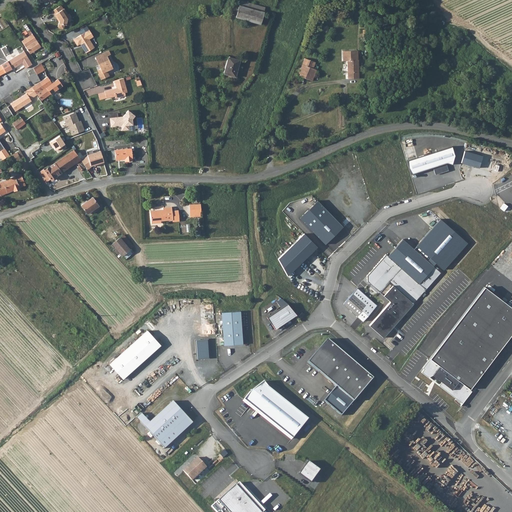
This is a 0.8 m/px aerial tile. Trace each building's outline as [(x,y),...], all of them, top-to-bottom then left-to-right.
[(240,0),(239,0),(235,18),(259,25),(264,7),(240,0)] [(61,10),(58,7),(51,11),(55,19),(57,18),(58,21),(58,23),(57,27),(58,29),(61,29),(63,28),(63,25),(65,26),(66,19),(65,17),(67,15),(63,9),(61,10)] [(24,32),(25,34),(26,33),(28,36),(21,42),(30,55),(40,47),(25,25),(23,26),(25,30),(21,32),(23,33),(24,32)] [(77,32),(80,35),(88,30),(86,26),(77,32)] [(92,37),(88,30),(80,35),(72,40),(76,46),(80,43),(81,46),(81,47),(85,53),(93,48),(88,39),(92,37)] [(4,46),(0,48),(0,49),(4,57),(9,54),(4,46)] [(23,51),(6,61),(1,65),(5,73),(21,63),(24,69),(31,64),(23,51)] [(108,51),(102,54),(103,58),(96,61),(100,69),(98,70),(99,73),(98,73),(98,74),(98,75),(100,80),(108,76),(106,71),(112,69),(106,57),(109,55),(108,51)] [(347,61),(347,72),(348,72),(348,75),(347,75),(347,79),(358,78),(358,60),(357,60),(356,51),(342,51),(342,61),(347,61)] [(239,61),(227,58),(223,74),(235,78),(239,61)] [(315,63),(310,61),(304,58),(297,76),(311,81),(315,70),(312,69),(315,63)] [(36,74),(44,71),(40,63),(27,72),(29,76),(35,72),(36,74)] [(35,72),(29,76),(28,77),(32,84),(40,80),(36,74),(35,72)] [(43,89),(45,88),(49,95),(61,86),(57,80),(51,83),(47,77),(39,83),(43,89)] [(126,93),(123,79),(113,81),(115,89),(116,90),(113,91),(113,89),(104,92),(105,98),(105,99),(114,97),(114,99),(125,96),(124,94),(126,93)] [(45,88),(43,89),(39,83),(33,86),(31,88),(36,95),(37,95),(40,101),(49,95),(45,88)] [(26,94),(29,99),(36,95),(31,88),(25,92),(26,94)] [(29,99),(26,94),(23,96),(10,104),(15,112),(31,101),(29,99)] [(7,107),(0,111),(6,122),(13,117),(7,107)] [(134,117),(128,111),(122,117),(121,119),(119,119),(117,118),(115,118),(116,122),(109,122),(110,128),(116,127),(118,125),(120,127),(121,131),(128,131),(128,126),(132,126),(132,120),(134,117)] [(76,113),(63,117),(66,127),(68,126),(79,122),(76,113)] [(16,130),(24,124),(20,118),(11,124),(16,130)] [(81,121),(79,122),(68,126),(73,136),(85,131),(81,121)] [(48,143),(50,146),(52,145),(53,147),(53,148),(54,150),(63,144),(58,136),(48,143)] [(451,146),(406,161),(410,174),(433,167),(435,175),(448,171),(446,163),(452,165),(454,155),(451,146)] [(0,151),(0,154),(3,159),(10,156),(4,148),(0,151)] [(123,160),(125,159),(125,161),(130,161),(130,149),(114,150),(114,160),(123,160)] [(43,170),(43,169),(38,172),(45,183),(50,179),(51,181),(55,178),(55,177),(76,163),(79,166),(77,168),(80,172),(83,170),(88,177),(90,175),(86,170),(80,161),(73,150),(43,170)] [(467,151),(463,164),(480,170),(484,157),(467,151)] [(17,152),(10,155),(10,156),(15,165),(19,163),(17,161),(21,159),(17,152)] [(88,156),(80,161),(86,170),(91,167),(104,163),(100,152),(88,156)] [(21,174),(0,182),(0,195),(20,188),(26,186),(21,174)] [(92,198),(81,205),(87,214),(98,206),(92,198)] [(192,212),(199,212),(198,203),(187,203),(188,215),(193,215),(192,212)] [(160,221),(160,219),(171,218),(171,210),(170,206),(162,207),(162,208),(158,209),(158,210),(149,211),(150,222),(160,221)] [(352,231),(358,226),(348,217),(343,223),(352,231)] [(387,256),(385,254),(366,276),(366,282),(389,302),(368,325),(383,338),(466,244),(439,219),(413,248),(402,239),(387,256)] [(304,234),(278,259),(287,276),(317,247),(304,234)] [(129,250),(132,248),(122,236),(119,238),(129,250)] [(111,245),(120,257),(129,250),(119,238),(111,245)] [(511,307),(484,287),(430,359),(470,389),(511,333),(511,307)] [(353,293),(343,303),(358,315),(367,305),(353,293)] [(288,301),(267,316),(275,327),(296,312),(288,301)] [(221,311),(223,344),(241,343),(239,310),(221,311)] [(145,330),(108,364),(122,379),(159,345),(145,330)] [(354,403),(376,374),(331,335),(308,363),(354,403)] [(207,338),(194,339),(195,358),(209,357),(207,338)] [(265,385),(261,380),(247,391),(241,399),(291,438),(306,418),(265,385)] [(143,416),(137,420),(167,450),(196,422),(175,399),(151,422),(143,416)] [(433,433),(438,427),(433,423),(428,428),(433,433)] [(197,456),(183,470),(193,479),(207,466),(197,456)] [(306,461),(297,474),(309,483),(318,469),(306,461)] [(233,481),(210,503),(218,511),(223,511),(227,509),(230,511),(256,511),(260,509),(233,481)]
